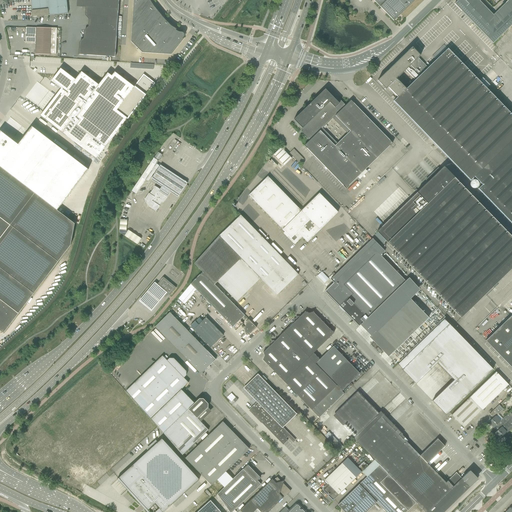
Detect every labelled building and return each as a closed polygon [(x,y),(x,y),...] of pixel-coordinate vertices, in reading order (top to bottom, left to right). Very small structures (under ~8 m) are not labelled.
[(30,0),(32,17),(68,13),(66,0),(30,0)] [(77,0),(77,6),(86,7),(118,9),(118,0),(77,0)] [(150,1),(149,0),(133,0),(131,41),(142,53),(171,55),(183,39),(182,39),(183,37),(184,36),(184,35),(184,34),(183,34),(183,33),(182,33),(182,32),(181,32),(180,32),(178,32),(177,31),(176,30),(175,30),(176,29),(172,27),(171,26),(169,25),(161,16),(157,11),(156,9),(154,7),(153,5),(152,4),(150,1)] [(373,0),(394,21),(415,0),(373,0)] [(478,0),(458,0),(454,4),(461,11),(493,44),(511,24),(511,0),(508,0),(505,3),(493,15),(478,0)] [(117,25),(118,9),(86,7),(85,15),(89,19),(89,23),(117,25)] [(116,41),(117,25),(89,23),(88,27),(84,31),(84,39),(116,41)] [(57,28),(31,28),(26,28),(25,43),(36,43),(35,54),(56,55),(57,28)] [(115,57),(116,41),(84,39),(79,42),(79,55),(115,57)] [(472,74),(448,49),(428,68),(418,58),(420,56),(416,52),(412,47),(377,81),(386,89),(388,87),(397,97),(393,101),(470,181),(474,177),(482,185),(478,189),(511,223),(511,115),(479,81),(480,80),(473,73),(472,74)] [(60,89),(40,116),(96,159),(145,95),(144,94),(147,92),(154,83),(142,74),(133,86),(115,72),(112,76),(107,72),(98,84),(81,71),(75,79),(60,68),(50,81),(60,89)] [(346,189),(392,143),(351,100),(345,105),(337,97),(335,99),(325,89),(293,120),(303,130),(301,132),(309,141),(304,146),(346,189)] [(361,107),(377,123),(379,121),(363,105),(361,107)] [(0,131),(0,166),(57,210),(88,170),(32,126),(18,144),(0,131)] [(284,165),(291,158),(281,147),(273,155),(284,165)] [(158,161),(154,158),(131,191),(136,194),(145,180),(148,182),(158,166),(156,165),(158,161)] [(70,246),(74,224),(57,210),(0,166),(0,330),(3,333),(70,246)] [(160,167),(151,182),(153,183),(162,189),(160,192),(167,196),(166,198),(168,199),(170,195),(174,197),(178,200),(187,185),(183,182),(163,169),(160,167)] [(461,318),(511,268),(511,237),(454,177),(447,170),(444,167),(425,185),(424,185),(417,193),(377,231),(461,318)] [(319,193),(301,211),(267,177),(249,195),(291,238),(294,235),(297,238),(300,235),(307,242),(338,212),(319,193)] [(149,193),(144,200),(147,206),(156,211),(159,206),(162,202),(163,203),(166,198),(167,196),(160,192),(159,191),(160,191),(160,190),(159,190),(155,186),(151,192),(150,194),(149,193)] [(219,236),(194,263),(202,272),(214,284),(217,281),(236,301),(260,278),(277,295),(298,274),(240,215),(219,236)] [(333,283),(325,291),(339,306),(340,307),(344,311),(343,311),(344,312),(361,329),(363,327),(371,336),(370,338),(388,357),(428,317),(412,300),(403,291),(406,288),(409,285),(380,255),(384,251),(382,249),(372,239),(330,279),(333,283)] [(202,272),(190,284),(232,327),(244,315),(214,284),(202,272)] [(317,277),(323,283),(327,278),(321,273),(317,277)] [(176,288),(172,285),(163,277),(156,285),(169,296),(176,288)] [(154,280),(139,299),(151,310),(167,291),(154,280)] [(188,287),(179,299),(184,304),(194,293),(188,287)] [(319,359),(313,353),(332,335),(330,333),(331,331),(330,330),(330,329),(330,328),(329,328),(329,329),(323,323),(324,323),(324,322),(323,322),(322,322),(320,319),(320,318),(319,318),(313,313),(314,313),(314,312),(313,312),(313,311),(312,311),(312,312),(311,313),(311,312),(310,313),(308,313),(307,312),(306,313),(306,312),(305,311),(304,312),(304,313),(300,317),(299,317),(296,317),(296,319),(294,319),(294,322),(293,322),(293,323),(294,323),(289,327),(288,327),(288,328),(285,331),(284,331),(283,332),(283,333),(281,336),(280,336),(279,336),(279,337),(275,341),(274,341),(271,341),(271,344),(269,344),(269,346),(268,346),(268,347),(269,347),(264,352),(264,351),(263,351),(263,352),(263,353),(264,353),(264,354),(264,355),(264,357),(263,358),(264,359),(263,360),(304,403),(304,404),(306,404),(319,418),(344,394),(344,393),(342,391),(360,374),(333,346),(319,359)] [(200,374),(215,359),(170,312),(155,327),(200,374)] [(511,314),(485,341),(511,368),(511,314)] [(206,317),(205,318),(203,316),(200,319),(199,318),(195,322),(198,324),(193,329),(211,347),(223,335),(206,317)] [(250,333),(256,327),(248,319),(246,321),(244,330),(245,330),(245,331),(245,332),(245,333),(246,333),(246,334),(247,334),(248,334),(249,333),(250,333)] [(446,415),(493,369),(444,319),(397,364),(402,369),(402,370),(415,384),(437,363),(454,380),(432,401),(446,415)] [(169,358),(167,360),(162,356),(126,391),(163,433),(194,404),(180,390),(188,383),(183,378),(185,376),(185,372),(173,359),(169,358)] [(482,410),(508,385),(496,372),(469,397),(482,410)] [(296,415),(261,379),(258,376),(245,388),(258,401),(257,402),(249,410),(283,445),(287,441),(285,439),(287,437),(293,443),(295,440),(282,427),(296,415)] [(381,411),(378,413),(357,392),(354,395),(335,413),(356,435),(353,438),(379,465),(388,474),(394,481),(420,456),(399,434),(401,433),(381,411)] [(464,428),(482,410),(469,397),(451,415),(464,428)] [(208,403),(203,399),(199,398),(194,404),(163,433),(183,454),(208,430),(197,418),(208,407),(208,403)] [(496,416),(503,409),(499,405),(489,414),(493,418),(488,422),(493,427),(495,425),(500,421),(496,416)] [(499,429),(494,433),(499,439),(511,427),(510,425),(511,423),(511,417),(508,413),(502,419),(500,421),(495,425),(499,429)] [(249,449),(236,435),(223,422),(185,458),(211,485),(217,480),(224,488),(233,479),(226,472),(249,449)] [(163,511),(199,480),(162,439),(117,479),(141,506),(142,505),(145,508),(144,509),(146,511),(155,511),(159,509),(160,511),(163,511)] [(427,463),(444,446),(437,439),(420,456),(394,481),(388,474),(380,482),(407,511),(416,503),(424,511),(443,511),(477,480),(468,471),(461,478),(456,473),(445,483),(427,463)] [(339,451),(343,447),(337,441),(333,445),(339,451)] [(333,500),(355,478),(341,464),(324,480),(329,485),(323,490),(333,500)] [(257,481),(260,478),(247,465),(233,479),(224,488),(217,494),(229,511),(232,511),(261,484),(257,481)] [(380,482),(388,474),(379,465),(338,505),(344,511),(366,511),(376,502),(385,511),(406,511),(407,511),(380,482)] [(284,480),(280,481),(277,477),(274,481),(272,479),(240,510),(241,511),(253,511),(257,508),(260,511),(268,511),(279,501),(283,498),(290,491),(283,484),(284,480)] [(220,511),(210,500),(197,511),(220,511)]
